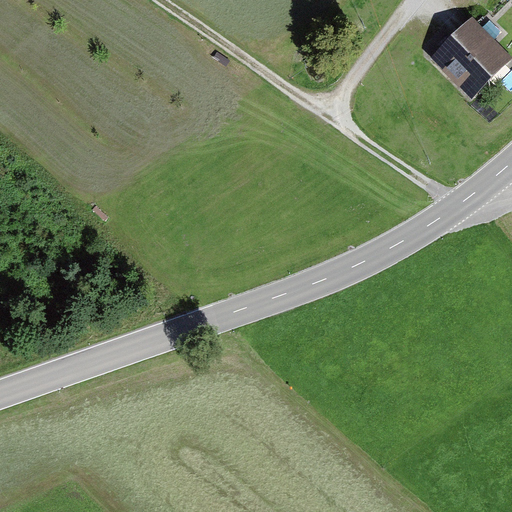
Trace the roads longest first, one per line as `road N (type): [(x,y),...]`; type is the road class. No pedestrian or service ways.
road 1 (tertiary): [(0,395),(384,253),(511,162)]
road 2 (track): [(159,0),(304,98),(332,108),(350,130),(445,196),(511,200)]
road 3 (track): [(413,0),(332,108)]
